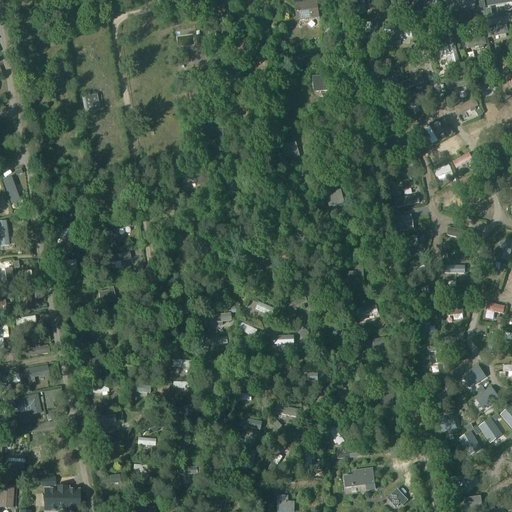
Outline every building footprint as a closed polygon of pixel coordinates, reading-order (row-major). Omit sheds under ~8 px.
[(363,0),(356,0),(358,14),(366,13),(363,0)] [(385,0),(377,0),(379,9),(386,8),(385,0)] [(406,0),(397,0),(397,9),(407,9),(406,0)] [(450,0),(450,2),(452,3),(452,4),(455,4),(460,5),(474,9),(475,0),(450,0)] [(69,6),(59,8),(60,18),(75,15),(73,3),(68,4),(69,6)] [(315,6),(295,8),(297,22),(317,20),(315,6)] [(385,26),(384,36),(410,38),(411,28),(385,26)] [(506,26),(486,32),(488,39),(500,36),(506,35),(508,34),(506,26)] [(216,50),(216,32),(208,32),(207,50),(216,50)] [(484,37),(464,43),(466,50),(486,45),(484,37)] [(459,65),(454,45),(447,47),(448,49),(443,50),(447,67),(452,65),(453,67),(459,65)] [(53,58),(64,58),(63,46),(53,46),(53,58)] [(368,58),(367,66),(390,70),(391,62),(368,58)] [(467,65),(458,68),(461,76),(470,73),(467,65)] [(505,66),(499,67),(502,86),(508,85),(505,66)] [(421,76),(401,83),(404,91),(424,83),(421,76)] [(324,77),(314,78),(316,93),(328,92),(327,87),(325,87),(324,77)] [(466,78),(447,83),(449,91),(469,86),(466,78)] [(391,81),(374,87),(377,94),(394,87),(391,81)] [(405,101),(415,96),(412,88),(401,93),(405,101)] [(428,90),(408,100),(412,108),(432,98),(428,90)] [(97,95),(84,97),(87,112),(99,110),(97,95)] [(474,100),(454,110),(458,117),(469,111),(474,109),(477,107),(474,100)] [(396,113),(375,120),(378,128),(398,121),(396,113)] [(496,116),(490,118),(495,133),(501,132),(499,124),(497,118),(496,116)] [(430,125),(437,138),(445,134),(438,120),(430,125)] [(485,121),(468,127),(471,133),(480,130),(487,127),(485,121)] [(400,126),(379,133),(381,141),(402,134),(400,126)] [(212,127),(207,128),(208,140),(223,138),(222,129),(212,130),(212,127)] [(423,130),(417,133),(426,149),(432,146),(432,145),(423,130)] [(455,137),(443,143),(444,144),(436,148),(439,153),(450,148),(453,154),(461,150),(455,137)] [(296,145),(281,149),(284,158),(294,155),(294,158),(299,156),(296,145)] [(505,146),(484,155),(487,162),(494,159),(499,157),(508,154),(505,146)] [(439,157),(431,161),(434,167),(453,158),(450,151),(439,157)] [(469,153),(452,162),(456,169),(473,160),(469,153)] [(449,166),(434,172),(437,178),(438,177),(452,172),(449,166)] [(247,169),(227,179),(230,186),(251,176),(247,169)] [(202,174),(181,180),(183,186),(196,183),(200,182),(204,181),(203,180),(202,175),(202,174)] [(477,175),(459,181),(462,188),(479,182),(477,175)] [(11,178),(2,181),(11,205),(19,202),(11,178)] [(336,194),(326,197),(329,206),(344,202),(340,190),(335,191),(336,194)] [(456,190),(439,196),(441,202),(452,198),(457,197),(458,196),(456,190)] [(99,198),(88,199),(89,208),(105,207),(103,195),(98,195),(99,198)] [(417,195),(393,201),(395,209),(419,204),(417,195)] [(487,197),(480,198),(480,203),(481,208),(482,215),(489,214),(487,197)] [(52,210),(46,211),(49,227),(55,226),(52,210)] [(410,217),(394,219),(396,232),(412,230),(410,217)] [(128,220),(107,227),(109,234),(113,233),(118,231),(130,227),(128,220)] [(5,222),(0,222),(0,246),(8,246),(5,222)] [(448,228),(447,236),(468,241),(470,233),(448,228)] [(70,230),(53,232),(54,238),(63,238),(68,237),(70,237),(70,230)] [(176,233),(171,233),(173,245),(188,244),(187,234),(177,235),(176,233)] [(416,237),(401,240),(402,246),(411,245),(418,244),(416,237)] [(511,241),(506,240),(502,259),(509,261),(511,248),(511,241)] [(256,249),(251,250),(253,262),(268,259),(267,250),(256,251),(256,249)] [(129,253),(107,258),(108,264),(114,263),(119,262),(131,260),(129,253)] [(423,260),(406,264),(407,270),(413,269),(424,267),(423,260)] [(485,261),(483,267),(493,269),(498,270),(499,271),(500,264),(485,261)] [(444,267),(443,275),(464,275),(464,267),(444,267)] [(11,269),(4,270),(6,283),(7,292),(14,291),(11,269)] [(358,273),(348,273),(348,283),(364,282),(363,270),(358,270),(358,273)] [(511,273),(508,272),(503,289),(511,292),(511,287),(511,273)] [(38,277),(17,281),(19,289),(40,285),(38,277)] [(213,283),(196,287),(197,295),(215,291),(213,283)] [(428,287),(410,292),(411,298),(420,295),(424,294),(429,293),(428,287)] [(108,291),(98,293),(100,303),(115,300),(113,288),(108,289),(108,291)] [(29,292),(20,293),(23,312),(33,311),(29,292)] [(304,295),(284,302),(287,309),(306,301),(304,295)] [(466,295),(447,298),(448,305),(467,302),(466,295)] [(258,303),(255,310),(265,314),(268,315),(271,317),(274,310),(258,303)] [(488,304),(486,311),(503,315),(505,308),(488,304)] [(191,305),(167,308),(169,317),(192,313),(191,305)] [(376,307),(356,311),(358,318),(378,314),(376,307)] [(463,309),(446,311),(447,317),(453,316),(462,315),(464,315),(463,309)] [(230,314),(209,317),(210,324),(219,323),(222,323),(231,322),(232,322),(231,314),(230,314)] [(34,317),(15,320),(16,327),(35,324),(34,317)] [(429,335),(427,317),(417,317),(418,335),(429,335)] [(241,323),(238,330),(254,338),(257,331),(241,323)] [(81,324),(72,325),(74,346),(82,346),(81,324)] [(320,324),(320,331),(338,332),(338,324),(320,324)] [(489,335),(488,356),(495,356),(496,335),(489,335)] [(294,336),(272,337),(272,345),(294,344),(294,336)] [(445,340),(449,359),(457,358),(453,338),(445,340)] [(227,339),(207,341),(207,347),(228,345),(227,339)] [(384,339),(366,343),(367,350),(386,345),(384,339)] [(419,348),(423,368),(431,367),(429,354),(437,352),(435,344),(419,348)] [(35,349),(24,351),(25,358),(49,354),(48,347),(39,348),(35,349)] [(103,354),(84,358),(86,365),(105,362),(103,354)] [(172,360),(172,367),(183,368),(190,369),(190,362),(172,360)] [(46,367),(22,371),(23,380),(48,376),(46,367)] [(478,367),(463,377),(470,387),(485,377),(478,367)] [(255,368),(236,371),(237,380),(253,377),(256,376),(255,368)] [(208,387),(203,388),(205,394),(210,392),(213,390),(218,389),(221,387),(219,382),(208,387)] [(133,385),(132,393),(150,395),(151,388),(133,385)] [(0,394),(11,392),(9,386),(0,388),(0,394)] [(344,389),(337,408),(344,411),(351,392),(344,389)] [(491,389),(477,400),(484,409),(499,399),(491,389)] [(61,390),(44,393),(47,410),(53,409),(51,398),(62,396),(61,390)] [(448,394),(427,400),(431,410),(452,404),(448,394)] [(41,414),(37,395),(17,400),(19,409),(30,407),(31,416),(41,414)] [(393,397),(375,399),(377,409),(394,406),(393,397)] [(194,405),(172,410),(173,417),(196,412),(194,405)] [(278,407),(276,414),(297,418),(299,411),(278,407)] [(511,408),(511,407),(502,415),(511,426),(511,408)] [(114,416),(97,419),(98,425),(115,423),(114,416)] [(451,417),(434,423),(438,434),(455,429),(451,417)] [(242,420),(240,426),(261,430),(262,424),(260,424),(243,420),(242,420)] [(490,421),(480,427),(490,442),(500,435),(490,421)] [(334,428),(329,432),(337,444),(339,446),(339,447),(345,443),(344,442),(334,428)] [(52,431),(46,432),(49,447),(55,446),(52,431)] [(469,434),(459,440),(468,456),(479,450),(469,434)] [(44,436),(36,437),(37,439),(38,451),(40,462),(47,461),(44,436)] [(194,436),(173,442),(175,449),(196,443),(196,441),(194,436)] [(446,442),(439,444),(444,465),(452,463),(446,442)] [(218,444),(216,450),(220,451),(225,452),(235,455),(237,449),(218,444)] [(406,448),(390,449),(391,459),(397,459),(397,458),(406,457),(406,448)] [(246,467),(246,468),(252,470),(256,452),(250,451),(247,463),(246,467)] [(277,455),(268,468),(273,472),(282,458),(277,455)] [(23,483),(24,464),(8,463),(6,482),(23,483)] [(134,465),(133,472),(150,473),(150,466),(134,465)] [(353,476),(344,478),(345,488),(366,485),(366,487),(367,492),(375,491),(372,470),(353,472),(353,476)] [(119,476),(98,478),(99,486),(120,484),(119,476)] [(448,480),(449,491),(472,488),(470,478),(448,480)] [(0,486),(0,509),(13,510),(15,488),(0,486)] [(347,501),(354,499),(352,489),(345,490),(347,501)] [(47,492),(46,511),(76,511),(77,492),(47,492)] [(398,492),(388,501),(396,509),(401,505),(403,507),(408,503),(398,492)] [(479,496),(464,498),(465,501),(466,501),(466,506),(470,505),(471,511),(477,511),(487,510),(486,503),(480,504),(479,496)] [(277,497),(276,511),(294,511),(295,504),(288,503),(288,497),(277,497)] [(212,498),(212,508),(229,509),(229,499),(212,498)]
